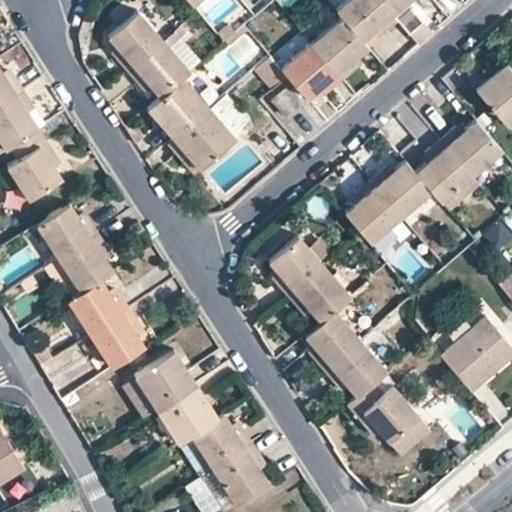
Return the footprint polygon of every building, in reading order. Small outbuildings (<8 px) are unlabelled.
[(212,0),(193,0),(202,9),(212,0)] [(340,10),(358,32),(373,19),(378,25),(393,12),(382,0),(337,0),(333,3),(340,10)] [(382,0),(393,12),(407,1),(407,0),(382,0)] [(163,26),(143,1),(135,8),(157,34),(163,26)] [(428,25),(407,1),(393,12),(414,37),(428,25)] [(114,53),(127,69),(161,39),(157,34),(135,8),(106,32),(119,49),(114,53)] [(310,36),(339,70),(356,56),(351,50),(364,39),(358,32),(340,10),(310,36)] [(245,31),(239,24),(232,31),(222,40),(228,46),(245,31)] [(183,31),(177,25),(161,39),(187,70),(196,62),(176,39),(183,31)] [(222,40),(232,31),(226,25),(216,33),(222,40)] [(279,62),(303,91),(319,78),(324,83),(339,70),(310,36),(279,62)] [(146,80),(158,95),(181,76),(187,70),(161,39),(127,69),(141,85),(146,80)] [(265,55),(253,65),(269,83),(281,73),(265,55)] [(474,88),(504,123),(511,116),(511,68),(505,60),(474,88)] [(0,101),(20,89),(8,71),(2,75),(0,72),(0,101)] [(146,106),(172,135),(206,105),(181,76),(158,95),(146,106)] [(0,101),(0,149),(7,145),(36,127),(25,111),(31,108),(20,89),(0,101)] [(273,99),(284,113),(296,103),(284,89),(273,99)] [(206,105),(233,136),(245,116),(222,92),(206,105)] [(172,135),(198,165),(233,136),(206,105),(172,135)] [(440,139),(469,172),(500,146),(474,117),(462,129),(457,123),(440,139)] [(5,164),(28,197),(58,178),(48,160),(54,157),(36,127),(7,145),(15,158),(5,164)] [(437,198),(450,213),(479,188),(468,174),(469,172),(440,139),(425,152),(430,156),(413,171),(437,198)] [(397,213),(407,225),(437,198),(413,171),(403,158),(390,170),(386,165),(369,180),(397,213)] [(360,231),(367,240),(397,213),(369,180),(355,192),(359,197),(343,211),(360,231)] [(35,222),(56,255),(93,231),(82,214),(76,217),(67,201),(35,222)] [(56,255),(78,290),(98,277),(110,269),(100,253),(105,250),(93,231),(56,255)] [(273,278),(286,294),(322,264),(318,259),(306,246),(295,233),(265,259),(278,274),(273,278)] [(329,249),(318,236),(306,246),(318,259),(329,249)] [(305,305),(318,320),(331,308),(348,294),(322,264),(286,294),(300,310),(305,305)] [(511,272),(498,285),(507,296),(511,301),(511,272)] [(66,297),(88,331),(125,307),(114,289),(108,293),(98,277),(78,290),(66,297)] [(88,331),(108,365),(141,344),(131,329),(137,325),(125,307),(88,331)] [(310,352),(324,368),(357,339),(331,308),(318,320),(303,333),(316,347),(310,352)] [(439,355),(467,389),(478,379),(476,375),(501,354),(504,358),(511,350),(511,348),(485,316),(439,355)] [(343,380),(355,393),(370,380),(384,369),(357,339),(324,368),(338,385),(343,380)] [(33,353),(39,363),(50,356),(44,346),(33,353)] [(134,375),(155,408),(194,382),(172,350),(134,375)] [(134,375),(120,384),(141,417),(155,408),(134,375)] [(375,424),(388,439),(416,415),(390,384),(380,393),(370,380),(355,393),(345,402),(368,430),(375,424)] [(155,408),(176,440),(183,436),(189,432),(215,415),(194,382),(155,408)] [(189,432),(211,468),(250,443),(239,426),(232,430),(221,411),(215,415),(189,432)] [(399,451),(427,427),(416,415),(388,439),(399,451)] [(0,479),(23,465),(0,429),(0,479)] [(189,432),(183,436),(206,471),(211,468),(189,432)] [(230,497),(233,500),(264,479),(256,467),(262,463),(250,443),(211,468),(230,497)] [(206,471),(199,476),(218,505),(230,497),(211,468),(206,471)]
